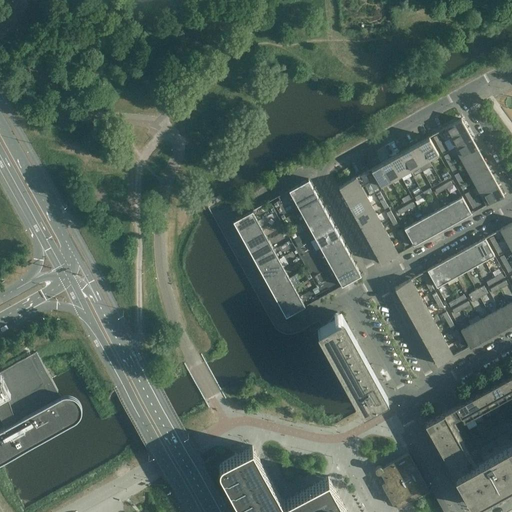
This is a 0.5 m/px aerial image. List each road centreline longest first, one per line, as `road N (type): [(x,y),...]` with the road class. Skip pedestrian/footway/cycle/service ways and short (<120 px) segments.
road 1 (residential): [(377,283),(325,187),(327,170),(467,93)]
road 2 (secondary): [(217,511),(97,300)]
road 3 (secondary): [(87,318),(194,511)]
road 4 (residential): [(377,283),(511,208)]
road 5 (secondary): [(72,250),(0,118)]
